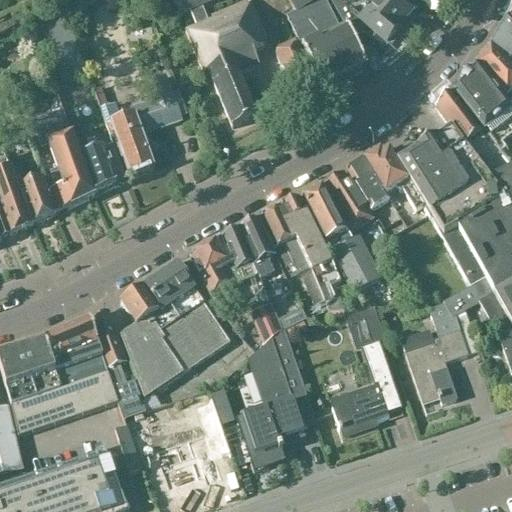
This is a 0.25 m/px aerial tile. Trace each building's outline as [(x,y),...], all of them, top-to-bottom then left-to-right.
[(171,0),(179,18),(190,14),(197,30),(208,25),(201,9),(223,0),(171,0)] [(325,3),(329,1),(328,0),(287,0),(296,16),(287,21),(297,42),(297,43),(301,51),(302,51),(321,89),(338,80),(339,82),(349,77),(348,75),(366,66),(351,38),(347,29),(345,30),(343,28),(338,30),(325,3)] [(328,0),(329,1),(343,28),(345,30),(347,29),(351,38),(367,32),(372,36),(369,39),(381,49),(383,46),(386,48),(397,35),(394,33),(399,28),(402,30),(410,19),(409,18),(417,7),(407,0),(361,0),(359,4),(354,0),(345,0),(345,1),(344,0),(328,0)] [(197,30),(185,35),(202,76),(208,74),(223,111),(232,132),(257,120),(242,85),(239,77),(258,69),(252,55),(264,50),(264,48),(265,43),(248,4),(223,15),(211,20),(213,23),(208,25),(197,30)] [(511,115),(511,26),(508,22),(500,33),(491,51),(477,70),(511,107),(507,110),(511,115)] [(65,23),(40,32),(60,84),(85,75),(65,23)] [(277,53),(277,56),(276,59),(294,101),(316,91),(296,44),(277,53)] [(470,78),(469,77),(460,88),(461,88),(454,96),(495,149),(497,151),(511,139),(511,116),(476,71),(470,78)] [(129,112),(132,120),(135,119),(142,140),(184,126),(182,121),(187,119),(179,94),(173,96),(167,79),(142,87),(149,105),(129,112)] [(109,128),(118,125),(112,109),(106,111),(99,93),(91,96),(103,130),(109,128)] [(451,132),(464,150),(484,176),(505,161),(497,151),(495,149),(494,150),(454,96),(436,112),(451,132)] [(49,176),(55,193),(49,195),(56,218),(94,200),(79,161),(62,114),(32,125),(42,151),(47,149),(56,174),(49,176)] [(153,173),(142,140),(135,119),(132,120),(118,125),(109,128),(128,184),(153,173)] [(499,342),(511,335),(511,168),(505,161),(484,176),(464,150),(451,132),(437,141),(436,140),(433,142),(429,145),(422,149),(415,153),(416,154),(397,165),(423,210),(430,222),(430,221),(471,291),(443,308),(444,310),(451,324),(466,316),(480,308),(499,342)] [(112,149),(79,161),(94,200),(125,185),(112,149)] [(380,155),(366,164),(386,197),(397,191),(400,195),(403,193),(416,214),(423,210),(397,165),(389,153),(382,157),(380,155)] [(386,197),(366,164),(347,176),(370,216),(389,203),(386,197)] [(12,171),(32,229),(56,218),(49,195),(43,182),(24,189),(20,180),(24,177),(20,168),(12,171)] [(0,241),(1,244),(32,229),(12,171),(0,175),(0,241)] [(345,177),(324,190),(352,236),(373,223),(345,177)] [(346,234),(324,190),(302,201),(352,298),(382,283),(360,240),(353,243),(348,233),(346,234)] [(299,203),(261,222),(276,252),(282,249),(298,279),(310,273),(316,286),(329,317),(346,315),(340,302),(336,304),(330,292),(341,288),(332,268),(299,203)] [(238,232),(221,243),(231,265),(242,287),(259,279),(260,282),(274,275),(268,262),(275,259),(259,223),(238,232)] [(242,287),(231,265),(221,243),(191,261),(212,301),(219,313),(237,304),(231,291),(242,287)] [(149,288),(202,367),(230,348),(177,269),(149,288)] [(144,405),(202,367),(149,288),(121,307),(136,330),(122,340),(144,405)] [(480,356),(466,316),(451,324),(444,310),(428,315),(438,343),(432,345),(429,336),(400,346),(423,410),(439,404),(441,410),(456,405),(443,368),(480,356)] [(108,315),(91,327),(124,424),(141,418),(126,367),(108,315)] [(255,330),(263,350),(282,334),(276,321),(255,330)] [(82,386),(94,382),(106,378),(89,328),(42,346),(58,394),(70,390),(82,386)] [(264,414),(239,423),(241,430),(237,432),(241,443),(246,442),(253,464),(249,466),(253,478),(267,474),(266,470),(281,464),(278,457),(282,455),(281,453),(305,445),(300,430),(315,425),(284,335),(247,365),(264,414)] [(511,335),(499,342),(501,348),(511,380),(511,335)] [(58,394),(42,346),(0,358),(0,377),(10,411),(20,407),(31,403),(42,400),(53,396),(64,426),(69,425),(58,394)] [(361,353),(368,373),(373,386),(374,391),(329,406),(331,414),(336,427),(334,427),(337,436),(340,435),(342,439),(376,427),(389,423),(387,417),(402,412),(380,347),(361,353)] [(106,378),(94,382),(105,412),(117,408),(106,378)] [(94,382),(82,386),(93,416),(105,412),(94,382)] [(82,386),(70,390),(81,421),(86,419),(93,416),(82,386)] [(58,394),(69,425),(81,421),(70,390),(58,394)] [(64,426),(53,396),(42,400),(53,430),(64,426)] [(53,430),(42,400),(31,403),(42,434),(53,430)] [(42,434),(31,403),(20,407),(31,438),(42,434)] [(216,467),(223,464),(232,461),(213,404),(196,410),(205,437),(155,455),(147,431),(133,436),(145,469),(158,465),(169,495),(205,482),(208,489),(223,484),(216,467)] [(31,438),(20,407),(10,411),(18,442),(31,438)] [(0,480),(21,475),(7,412),(0,413),(0,480)] [(114,436),(117,444),(129,440),(126,432),(114,436)] [(129,440),(117,444),(120,453),(132,449),(129,440)] [(134,457),(132,449),(120,453),(123,461),(134,457)] [(126,469),(137,465),(134,457),(123,461),(126,469)] [(137,465),(126,469),(129,478),(140,474),(137,465)] [(0,511),(124,511),(123,508),(109,466),(9,500),(0,502),(0,511)]
